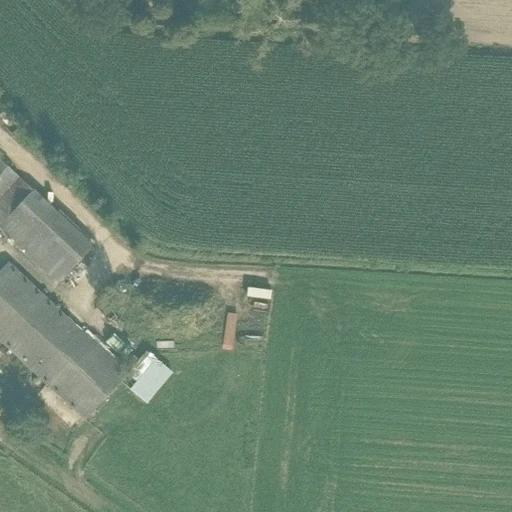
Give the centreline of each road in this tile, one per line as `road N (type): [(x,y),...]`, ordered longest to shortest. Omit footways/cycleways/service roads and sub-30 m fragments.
road 1 (track): [(0,137),(106,252),(127,264),(266,277)]
road 2 (track): [(0,433),(111,511)]
